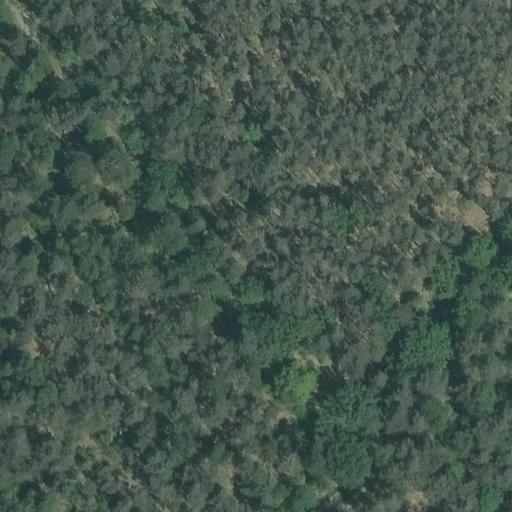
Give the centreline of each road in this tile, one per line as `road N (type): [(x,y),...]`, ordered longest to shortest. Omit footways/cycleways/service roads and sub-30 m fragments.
road 1 (track): [(326,400),(10,0)]
road 2 (track): [(511,253),(326,400)]
road 3 (track): [(326,400),(377,468),(324,511)]
